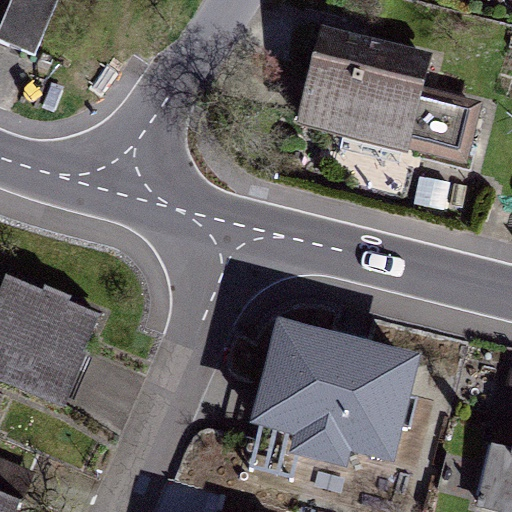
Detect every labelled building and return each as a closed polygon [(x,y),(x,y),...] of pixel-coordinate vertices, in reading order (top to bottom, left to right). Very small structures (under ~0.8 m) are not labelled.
[(64,0),(21,0),(3,45),(39,60),(64,0)] [(439,48),(315,24),(292,134),(481,172),(496,98),(431,85),(439,48)] [(0,387),(64,414),(104,321),(4,279),(0,289),(0,387)] [(378,383),(273,351),(242,448),(381,492),(401,429),(367,418),(378,383)] [(511,511),(511,451),(485,444),(466,511),(511,511)] [(0,511),(23,511),(37,480),(0,464),(0,511)]
